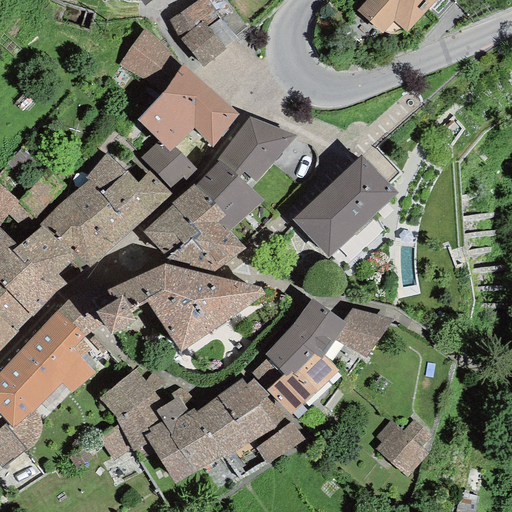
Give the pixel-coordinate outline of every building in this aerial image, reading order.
[(207,0),(197,0),(168,21),(179,38),(202,68),(225,49),(223,47),(236,38),(218,20),(220,18),(207,0)] [(428,9),(418,0),(365,0),(356,11),(382,34),(392,21),(406,33),(428,9)] [(418,0),(428,9),(436,0),(418,0)] [(182,65),(144,30),(118,65),(161,92),(182,65)] [(161,92),(138,122),(158,140),(169,152),(174,147),(194,129),(211,148),(238,116),(182,65),(161,92)] [(295,137),(248,117),(216,160),(218,162),(251,189),(255,183),(295,137)] [(158,140),(140,157),(173,192),(196,170),(174,147),(169,152),(158,140)] [(83,177),(86,180),(100,196),(125,174),(105,152),(83,177)] [(397,194),(361,156),(292,220),(328,258),(397,194)] [(263,201),(251,189),(218,162),(195,186),(225,217),(218,222),(229,231),(263,201)] [(38,223),(73,191),(48,170),(18,202),(9,214),(27,237),(42,225),(38,223)] [(128,172),(125,174),(100,196),(131,230),(170,194),(149,172),(138,183),(128,172)] [(38,223),(42,225),(74,261),(71,264),(82,277),(131,230),(100,196),(86,180),(73,191),(38,223)] [(225,217),(195,186),(192,184),(172,204),(199,234),(192,239),(215,271),(245,248),(229,231),(218,222),(225,217)] [(18,202),(0,186),(0,225),(9,214),(18,202)] [(199,234),(172,204),(142,233),(169,265),(210,275),(215,271),(192,239),(199,234)] [(17,245),(12,251),(53,294),(67,284),(58,275),(71,264),(74,261),(42,225),(27,237),(17,245)] [(0,285),(32,317),(53,294),(12,251),(17,245),(0,228),(0,285)] [(163,264),(106,290),(112,302),(122,297),(129,311),(146,302),(180,353),(265,293),(260,287),(210,275),(169,265),(163,264)] [(0,350),(32,317),(0,285),(0,350)] [(112,302),(95,312),(103,325),(110,335),(134,320),(129,311),(122,297),(112,302)] [(312,299),(287,330),(314,354),(320,360),(324,355),(334,340),(346,324),(342,322),(312,299)] [(63,304),(57,311),(84,337),(92,331),(103,325),(95,312),(84,317),(68,300),(63,304)] [(352,308),(342,322),(346,324),(334,340),(364,358),(391,319),(352,308)] [(84,337),(57,311),(20,350),(55,389),(62,382),(71,392),(94,372),(81,359),(91,350),(82,339),(84,337)] [(314,354),(287,330),(264,355),(268,358),(251,373),(267,389),(283,373),(286,377),(292,371),(295,374),(314,354)] [(0,371),(0,372),(33,409),(55,389),(20,350),(0,371)] [(338,372),(324,355),(320,360),(314,354),(295,374),(292,371),(286,377),(283,373),(267,389),(290,415),(338,372)] [(135,369),(99,399),(116,419),(119,425),(132,448),(134,452),(148,443),(144,436),(150,432),(148,429),(162,422),(155,411),(165,405),(154,391),(164,384),(151,373),(146,383),(135,369)] [(33,409),(0,372),(0,414),(7,422),(12,428),(33,409)] [(242,378),(217,396),(248,444),(255,450),(290,422),(253,379),(245,385),(242,378)] [(217,396),(195,413),(223,458),(248,444),(217,396)] [(179,397),(165,405),(155,411),(162,422),(148,429),(150,432),(144,436),(148,443),(175,485),(223,458),(195,413),(193,410),(188,412),(179,397)] [(38,414),(33,409),(12,428),(7,422),(0,428),(0,468),(1,469),(22,452),(24,453),(31,448),(33,447),(36,442),(38,439),(40,433),(41,430),(41,424),(39,419),(38,414)] [(431,438),(412,421),(403,431),(390,421),(375,437),(381,444),(375,449),(405,478),(427,455),(421,448),(431,438)] [(305,440),(290,422),(255,450),(266,465),(305,440)] [(132,448),(119,425),(98,439),(112,461),(132,448)]
